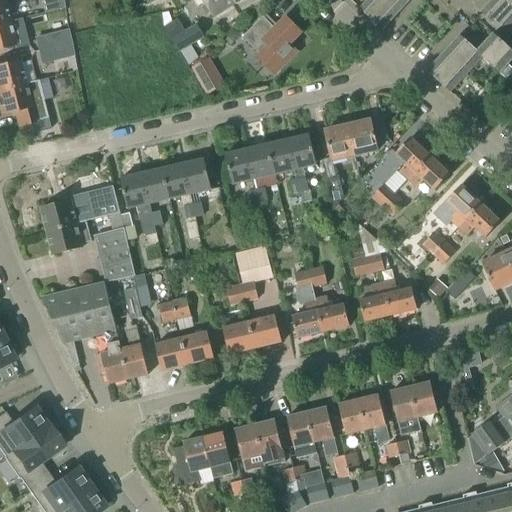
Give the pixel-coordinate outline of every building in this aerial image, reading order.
[(0,0),(0,24),(8,23),(2,0),(0,0)] [(64,9),(61,0),(41,0),(45,14),(64,9)] [(244,0),(201,0),(212,17),(235,3),(236,5),(244,0)] [(384,0),(368,0),(360,9),(384,32),(400,14),(384,0)] [(384,0),(400,14),(413,0),(384,0)] [(511,28),(511,0),(494,0),(482,13),(506,35),(511,28)] [(205,39),(197,25),(185,32),(178,20),(172,23),(169,14),(163,15),(164,29),(179,54),(205,39)] [(243,38),(259,55),(257,57),(275,76),(297,53),(290,46),(301,34),(286,19),(276,30),(263,17),(243,38)] [(8,23),(0,24),(0,49),(14,46),(8,23)] [(51,49),(71,44),(68,32),(48,37),(51,49)] [(511,63),(511,51),(494,35),(478,52),(484,59),(508,81),(511,76),(511,69),(509,67),(511,63)] [(468,76),(484,59),(478,52),(461,36),(444,54),(468,76)] [(73,57),(71,44),(51,49),(55,63),(73,57)] [(428,72),(451,94),(468,76),(444,54),(428,72)] [(224,87),(208,60),(193,69),(208,96),(224,87)] [(0,67),(0,91),(25,85),(35,82),(29,61),(19,64),(19,62),(0,67)] [(47,119),(37,82),(35,82),(25,85),(0,91),(0,115),(13,112),(17,128),(35,123),(34,122),(47,119)] [(349,127),(356,156),(356,157),(378,152),(377,146),(384,145),(388,137),(384,120),(372,123),(372,122),(349,127)] [(356,156),(349,127),(349,126),(325,133),(333,162),(356,156)] [(306,169),(317,166),(310,136),(289,141),(296,171),(298,181),(301,194),(301,195),(303,205),(313,203),(306,169)] [(382,209),(384,211),(384,210),(396,197),(397,196),(395,195),(407,182),(409,183),(432,158),(411,139),(396,156),(407,166),(399,173),(388,188),(385,185),(367,205),(378,215),(382,209)] [(289,141),(271,145),(277,175),(296,171),(289,141)] [(260,204),(268,202),(263,179),(277,175),(271,145),(249,150),(255,180),(257,190),(260,204)] [(233,185),(246,182),(255,180),(249,150),(226,155),(233,185)] [(450,176),(432,158),(409,183),(416,190),(424,182),(435,192),(450,176)] [(184,165),(190,195),(211,190),(204,160),(184,165)] [(190,195),(184,165),(162,169),(169,200),(190,195)] [(76,169),(78,180),(90,177),(87,166),(76,169)] [(143,174),(150,204),(169,200),(162,169),(143,174)] [(137,207),(144,238),(157,235),(155,228),(152,214),(150,204),(143,174),(121,179),(128,209),(137,207)] [(335,208),(344,199),(339,177),(328,180),(335,208)] [(301,194),(298,181),(289,183),(292,196),(301,194)] [(450,221),(459,229),(482,205),(462,186),(447,203),(457,213),(450,221)] [(251,206),(260,204),(257,190),(248,192),(251,206)] [(384,210),(384,211),(393,219),(406,205),(397,196),(396,197),(384,210)] [(41,209),(47,232),(86,222),(82,208),(73,210),(71,201),(41,209)] [(193,205),(195,218),(204,216),(201,203),(193,205)] [(199,232),(195,218),(193,205),(184,207),(190,234),(199,232)] [(259,205),(251,207),(253,217),(261,215),(259,205)] [(482,205),(459,229),(467,238),(475,229),(486,239),(501,223),(482,205)] [(160,212),(152,214),(155,228),(164,226),(160,212)] [(124,230),(133,227),(130,214),(121,217),(124,229),(124,230)] [(87,222),(86,222),(47,232),(53,256),(83,248),(82,245),(92,243),(87,222)] [(359,226),(358,226),(365,257),(367,257),(369,263),(372,275),(385,272),(381,255),(389,252),(359,226)] [(124,230),(127,242),(138,239),(135,227),(133,227),(124,230)] [(113,232),(94,237),(106,284),(135,277),(127,242),(124,230),(124,229),(113,232)] [(422,247),(433,257),(447,242),(436,232),(422,247)] [(222,239),(225,250),(233,248),(231,237),(222,239)] [(458,254),(447,242),(433,257),(445,268),(458,254)] [(237,251),(242,283),(273,278),(268,246),(237,251)] [(496,291),(511,283),(511,263),(508,254),(484,265),(496,291)] [(352,261),(356,279),(372,275),(369,263),(367,257),(365,257),(352,261)] [(323,268),(309,271),(314,289),(328,285),(323,268)] [(309,271),(295,275),(298,290),(298,293),(314,289),(309,271)] [(455,300),(475,279),(466,271),(447,292),(455,300)] [(397,282),(385,285),(393,316),(419,310),(414,289),(399,292),(397,282)] [(430,291),(439,299),(447,290),(438,282),(430,291)] [(254,283),(240,286),(245,304),(258,301),(254,283)] [(121,350),(105,284),(42,299),(64,346),(76,368),(80,367),(74,344),(105,336),(109,352),(121,350)] [(393,316),(385,285),(373,287),(376,298),(361,301),(366,322),(393,316)] [(245,304),(240,286),(226,289),(231,307),(245,304)] [(143,318),(136,289),(124,292),(131,322),(143,318)] [(324,332),(317,301),(314,289),(298,293),(298,290),(297,290),(296,295),(298,303),(301,307),(306,306),(308,314),(293,318),(298,339),(324,332)] [(175,302),(179,320),(194,317),(189,298),(175,302)] [(317,301),(324,332),(351,326),(346,305),(331,309),(329,298),(317,301)] [(165,324),(179,320),(175,302),(161,306),(165,324)] [(276,316),(250,322),(256,349),(283,342),(276,316)] [(256,349),(250,322),(224,329),(230,355),(256,349)] [(130,348),(121,350),(128,380),(148,375),(141,345),(137,330),(126,333),(130,348)] [(208,332),(182,338),(188,365),(215,359),(208,332)] [(188,365),(182,338),(156,345),(162,371),(188,365)] [(2,339),(0,339),(0,366),(13,361),(2,339)] [(121,350),(109,352),(95,356),(99,374),(105,372),(108,385),(128,380),(121,350)] [(431,382),(411,387),(418,418),(439,413),(431,382)] [(411,387),(391,392),(402,437),(422,432),(418,418),(411,387)] [(374,428),(378,444),(390,442),(379,395),(359,400),(367,430),(374,428)] [(473,438),(468,441),(474,465),(486,456),(487,457),(506,444),(511,439),(511,398),(497,410),(504,420),(494,427),(492,423),(472,436),(473,438)] [(339,405),(346,435),(367,430),(359,400),(339,405)] [(47,427),(33,408),(11,423),(4,413),(0,415),(0,451),(4,457),(3,458),(4,459),(48,427),(48,426),(47,427)] [(315,443),(322,441),(326,457),(339,454),(327,408),(307,412),(315,443)] [(307,412),(287,417),(295,448),(298,460),(318,455),(315,443),(307,412)] [(276,421),(256,425),(266,468),(286,463),(276,421)] [(235,430),(246,474),(266,469),(266,468),(256,425),(235,430)] [(62,447),(48,427),(4,459),(18,479),(19,478),(26,488),(47,473),(39,463),(62,447)] [(214,480),(234,475),(223,433),(203,438),(214,480)] [(451,446),(448,433),(438,435),(441,449),(451,446)] [(214,483),(203,438),(184,443),(185,447),(174,449),(178,466),(173,469),(171,473),(171,478),(173,483),(177,486),(183,486),(201,482),(202,486),(214,483)] [(408,443),(397,445),(400,458),(411,455),(408,443)] [(390,460),(400,458),(397,445),(387,448),(390,460)] [(481,467),(505,472),(494,454),(479,463),(481,467)] [(357,457),(346,460),(348,471),(360,468),(357,457)] [(348,471),(346,460),(337,462),(341,481),(350,478),(348,471)] [(54,484),(47,473),(26,488),(42,511),(55,511),(90,488),(87,484),(90,482),(81,471),(79,472),(76,468),(54,484)] [(305,468),(294,471),(299,493),(307,489),(310,488),(325,484),(321,471),(306,475),(305,468)] [(290,498),(299,493),(294,471),(282,474),(290,498)] [(375,473),(362,476),(356,477),(360,493),(379,488),(375,473)] [(350,478),(341,481),(332,483),(335,499),(354,494),(350,478)] [(253,479),(242,482),(245,495),(256,492),(253,479)] [(245,495),(242,482),(231,485),(234,497),(245,495)] [(511,511),(511,483),(508,484),(510,493),(479,500),(477,491),(464,495),(466,503),(434,511),(432,502),(419,505),(420,511),(511,511)] [(326,484),(310,488),(307,489),(311,505),(329,500),(326,484)] [(93,492),(90,488),(55,511),(97,511),(104,508),(101,503),(103,501),(95,490),(93,492)] [(299,493),(290,498),(282,503),(287,511),(298,511),(307,507),(299,493)] [(271,499),(255,509),(257,511),(266,511),(276,507),(271,499)]
